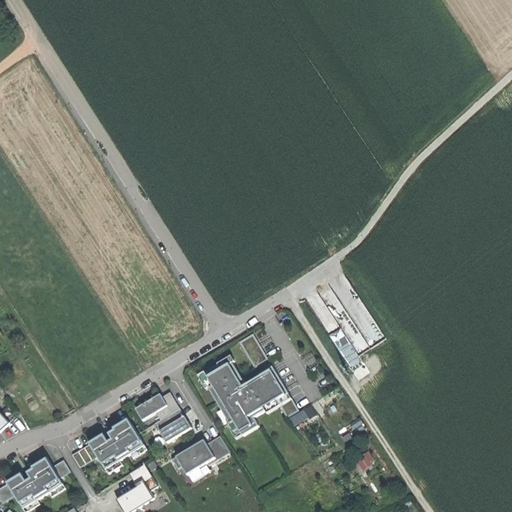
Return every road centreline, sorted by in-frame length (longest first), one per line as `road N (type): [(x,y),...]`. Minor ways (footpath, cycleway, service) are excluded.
road 1 (residential): [(15,0),(228,334)]
road 2 (track): [(285,300),(377,226),(422,158),(511,76)]
road 3 (residential): [(0,461),(228,334)]
road 4 (track): [(288,297),(431,511)]
